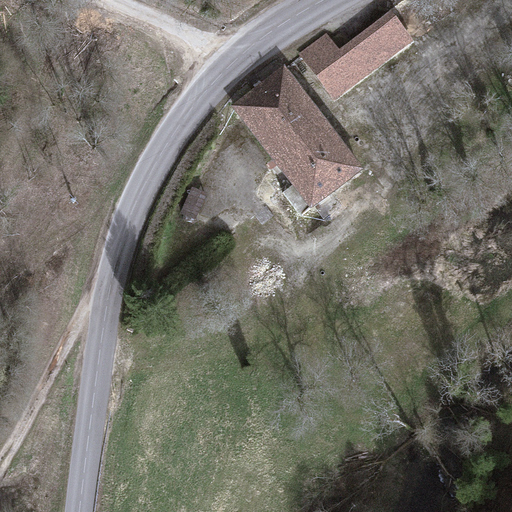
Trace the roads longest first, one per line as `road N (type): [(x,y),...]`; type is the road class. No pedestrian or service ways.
road 1 (secondary): [(321,0),(225,69),(183,116),(141,186),(105,301),(79,511)]
road 2 (track): [(288,290),(253,327),(194,350),(97,362)]
road 3 (track): [(105,301),(80,316),(0,468)]
road 4 (track): [(0,181),(30,123),(56,0)]
road 5 (track): [(225,69),(159,19),(109,0)]
